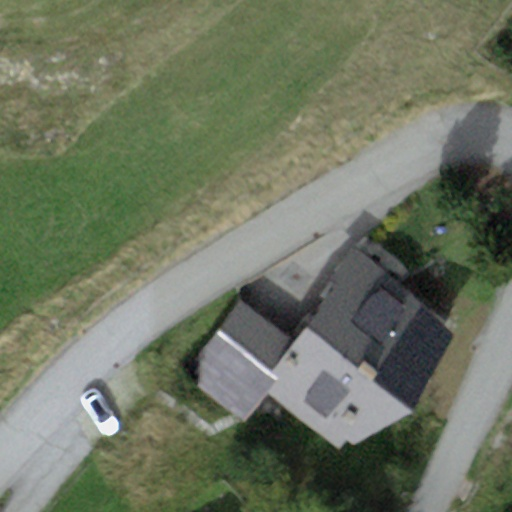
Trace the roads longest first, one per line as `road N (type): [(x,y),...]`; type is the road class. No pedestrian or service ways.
road 1 (residential): [(511,143),(466,135),(395,159),(171,294),(96,353),(0,455)]
road 2 (residential): [(427,511),(511,334)]
